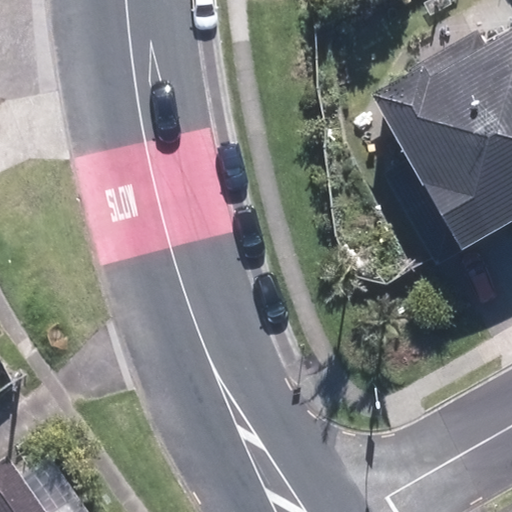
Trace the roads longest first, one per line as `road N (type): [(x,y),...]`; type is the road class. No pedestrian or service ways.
road 1 (tertiary): [(122,0),(147,184),(169,273),(235,423),(287,511)]
road 2 (residential): [(511,428),(361,511)]
